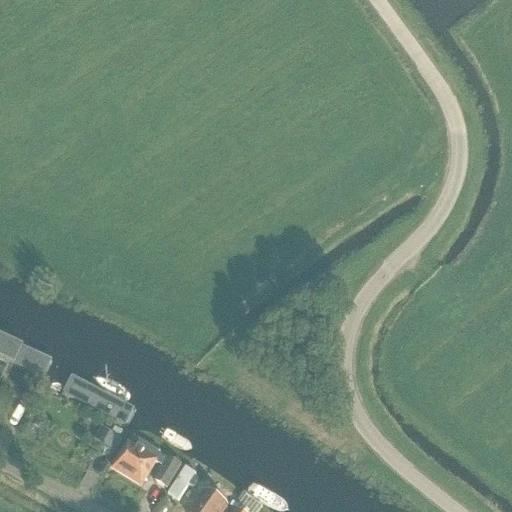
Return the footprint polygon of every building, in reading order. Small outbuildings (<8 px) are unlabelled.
[(0,334),(0,362),(43,382),(54,359),(0,334)] [(71,373),(60,393),(127,427),(137,408),(71,373)] [(43,422),(36,418),(31,428),(38,431),(43,422)] [(112,454),(121,440),(110,434),(102,447),(112,454)] [(161,454),(134,438),(129,447),(114,472),(140,488),(155,464),(163,469),(154,484),(166,491),(181,467),(169,460),(168,461),(160,456),(161,454)] [(198,489),(204,481),(206,478),(209,472),(190,460),(187,466),(176,482),(195,494),(198,489)] [(222,493),(208,484),(202,492),(205,494),(192,511),(224,511),(227,508),(217,501),(222,493)]
